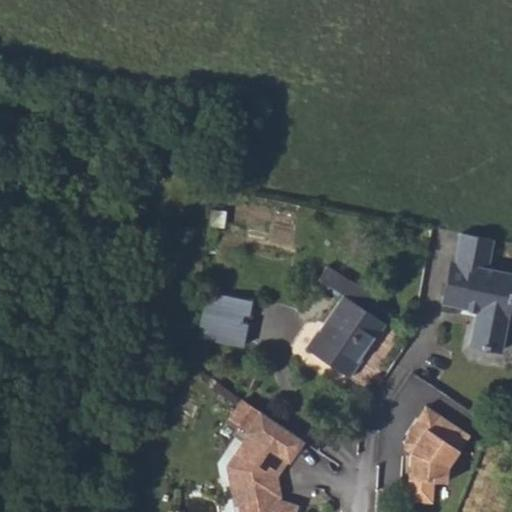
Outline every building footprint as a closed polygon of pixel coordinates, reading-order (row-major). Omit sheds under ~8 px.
[(490,239),(459,232),(452,262),(449,261),(441,296),(461,300),(459,307),(473,310),(467,341),(466,347),(496,353),(504,319),(508,297),(511,280),(511,276),(484,270),(490,239)] [(322,267),(314,279),(339,295),(348,283),(322,267)] [(348,283),(339,295),(369,314),(377,302),(348,283)] [(369,314),(339,295),(302,349),(345,377),(383,323),(369,314)] [(461,300),(441,296),(440,303),(459,307),(461,300)] [(251,300),(216,297),(215,338),(249,342),(251,300)] [(473,310),(459,307),(452,338),(467,341),(473,310)] [(465,434),(422,405),(402,434),(404,435),(412,441),(405,452),(405,501),(430,501),(430,480),(443,480),(444,466),(465,434)] [(307,445),(264,419),(251,440),(253,441),(233,474),(243,511),(248,510),(248,511),(305,511),(286,508),(278,490),(281,490),(281,482),(292,465),(294,466),(307,445)] [(412,441),(404,435),(399,442),(400,448),(405,452),(412,441)] [(281,490),(278,490),(286,508),(288,506),(281,490)]
